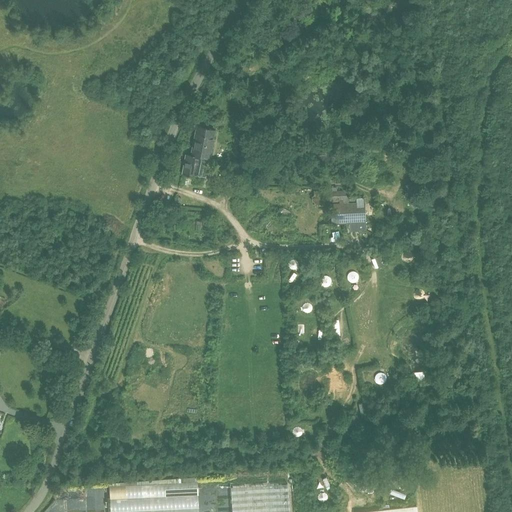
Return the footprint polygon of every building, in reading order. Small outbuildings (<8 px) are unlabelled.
[(214,130),(196,127),(191,155),(185,154),(181,173),(196,176),(205,178),(209,160),(214,130)] [(327,205),(330,205),(330,203),(355,202),(355,190),(327,191),(327,205)] [(314,192),(314,208),(324,207),(324,192),(314,192)] [(195,205),(206,207),(207,201),(196,199),(195,205)] [(330,203),(330,205),(331,225),(365,223),(364,202),(355,202),(330,203)] [(287,511),(286,478),(229,481),(231,511),(287,511)] [(109,486),(109,511),(198,511),(197,482),(109,486)]
